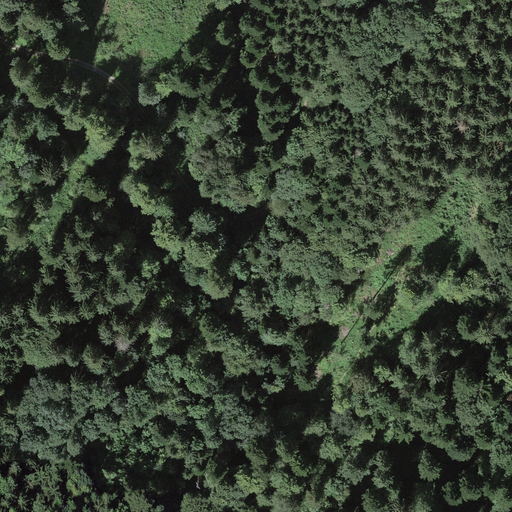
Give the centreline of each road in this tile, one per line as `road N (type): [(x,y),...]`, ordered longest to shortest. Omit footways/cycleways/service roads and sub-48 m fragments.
road 1 (track): [(0,37),(100,71),(127,91),(205,215),(247,221),(275,199),(320,63),(381,0)]
road 2 (track): [(375,511),(352,472),(318,457),(300,430),(308,411),(338,415),(349,447)]
